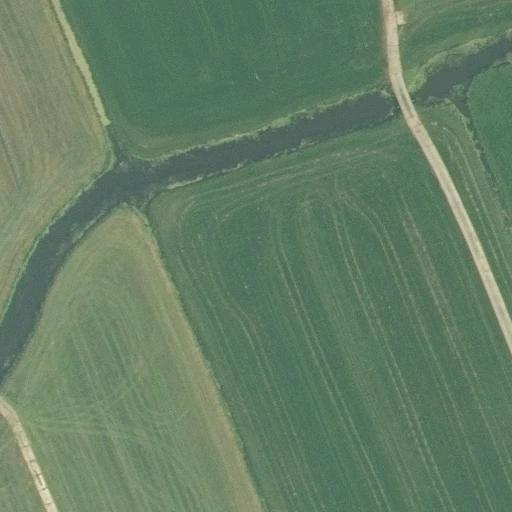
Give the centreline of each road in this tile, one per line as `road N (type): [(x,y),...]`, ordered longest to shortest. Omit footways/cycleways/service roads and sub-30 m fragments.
road 1 (track): [(511,343),(394,80)]
road 2 (track): [(498,0),(425,7),(389,31),(394,80)]
road 3 (track): [(52,511),(0,403)]
